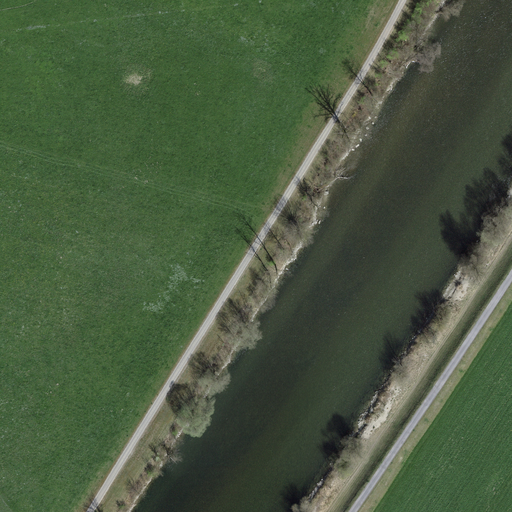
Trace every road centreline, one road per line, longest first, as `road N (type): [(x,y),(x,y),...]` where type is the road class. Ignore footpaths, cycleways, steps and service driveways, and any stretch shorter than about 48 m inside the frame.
road 1 (track): [(400,0),(90,511)]
road 2 (track): [(511,272),(351,511)]
